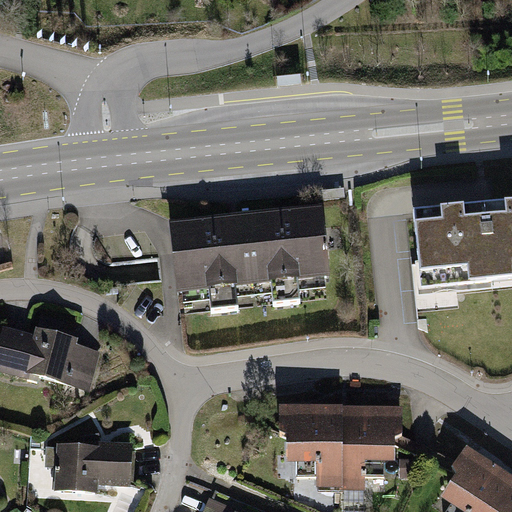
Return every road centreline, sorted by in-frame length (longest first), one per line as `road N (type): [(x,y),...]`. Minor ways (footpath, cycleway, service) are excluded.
road 1 (secondary): [(511,118),(113,160)]
road 2 (residential): [(511,428),(396,368),(335,362),(171,383)]
road 3 (residential): [(347,0),(260,43),(144,67),(122,79),(110,101),(113,160)]
road 4 (residential): [(171,383),(150,343),(112,312),(71,295),(0,291)]
road 5 (residential): [(163,511),(179,458),(171,383)]
